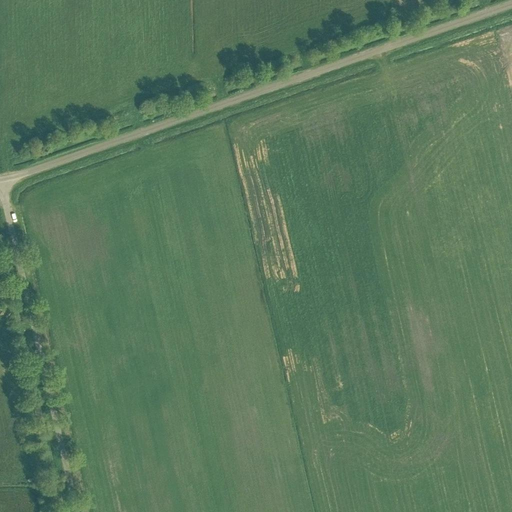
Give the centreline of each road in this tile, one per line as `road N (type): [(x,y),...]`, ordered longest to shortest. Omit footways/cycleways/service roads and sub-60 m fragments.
road 1 (unclassified): [(511,4),(0,179)]
road 2 (unclassified): [(77,511),(0,179)]
